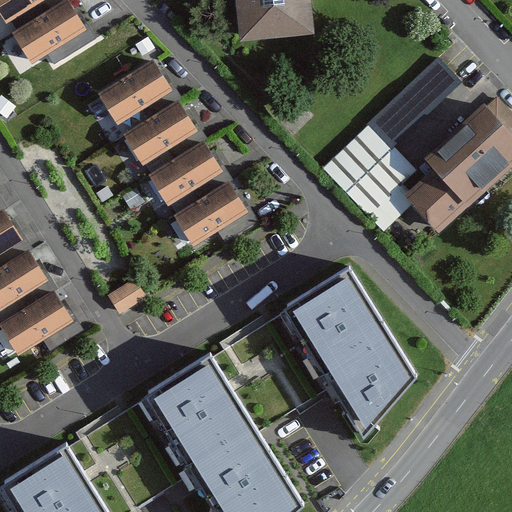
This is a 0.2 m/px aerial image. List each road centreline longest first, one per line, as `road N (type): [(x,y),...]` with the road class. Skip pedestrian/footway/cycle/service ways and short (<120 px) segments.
road 1 (residential): [(349,229),(132,0)]
road 2 (residential): [(137,367),(0,150)]
road 3 (residential): [(137,367),(349,229)]
road 4 (residential): [(492,366),(349,229)]
road 5 (residential): [(492,366),(374,511)]
road 6 (residential): [(0,455),(137,367)]
